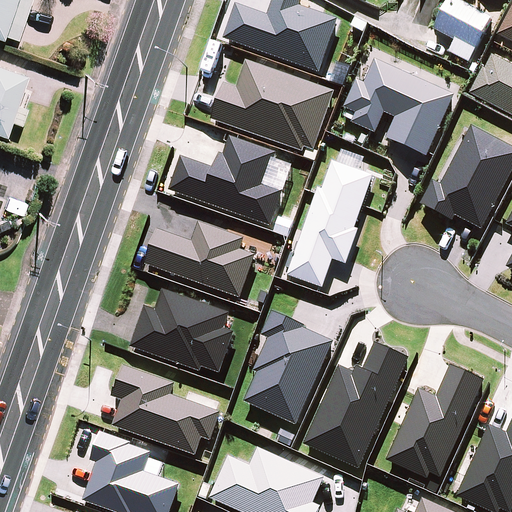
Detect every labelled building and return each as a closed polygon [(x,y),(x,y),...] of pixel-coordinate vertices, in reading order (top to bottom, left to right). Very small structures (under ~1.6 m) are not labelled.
[(29,0),(0,0),(0,37),(14,43),(29,0)] [(492,20),(452,0),(451,0),(435,31),(456,42),(450,54),(469,64),(492,20)] [(511,11),(498,40),(511,47),(511,11)] [(511,66),(492,55),(471,95),(511,116),(511,66)] [(24,78),(0,69),(0,134),(4,136),(9,121),(19,124),(25,108),(15,104),(24,78)]
